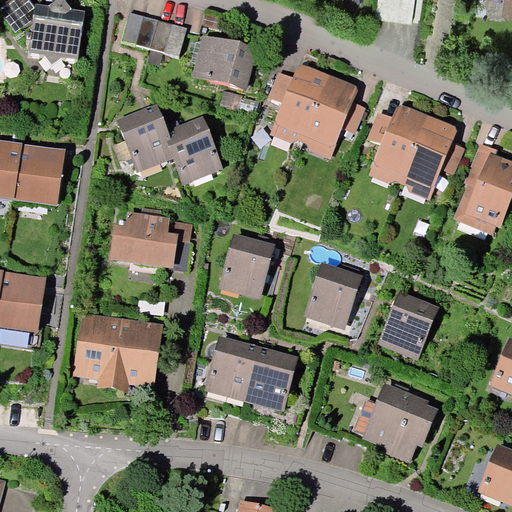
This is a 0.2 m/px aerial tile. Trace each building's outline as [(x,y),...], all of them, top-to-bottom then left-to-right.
[(69,15),(60,3),(48,12),(33,10),(33,12),(24,0),(19,0),(0,14),(0,20),(13,38),(31,25),(29,41),(25,41),(24,47),(28,48),(26,59),(42,62),(50,72),(59,64),(76,67),(83,17),(69,15)] [(119,45),(134,50),(142,21),(127,17),(119,45)] [(156,25),(142,21),(134,50),(148,54),(156,25)] [(171,28),(156,25),(148,54),(163,58),(163,56),(173,59),(178,40),(168,37),(171,28)] [(241,94),(251,56),(205,43),(195,81),(241,94)] [(276,125),(304,137),(325,86),(297,74),(293,85),(279,79),(269,103),(283,109),(276,125)] [(309,139),(332,148),(353,97),(325,86),(304,137),(301,144),(306,146),(309,139)] [(163,139),(164,139),(154,113),(117,128),(131,163),(167,149),(163,139)] [(376,167),(403,178),(424,127),(396,115),(393,125),(379,119),(368,145),(382,150),(376,167)] [(164,139),(163,139),(167,149),(178,175),(214,160),(200,125),(164,139)] [(431,189),(438,173),(452,138),(424,127),(403,178),(400,185),(406,187),(408,180),(431,189)] [(511,173),(491,165),(495,156),(481,150),(465,188),(472,190),(463,213),(496,227),(511,187),(511,173)] [(0,195),(12,198),(18,158),(7,157),(6,161),(0,160),(0,195)] [(28,160),(18,158),(12,198),(55,204),(60,169),(28,164),(28,160)] [(173,244),(176,228),(128,220),(126,236),(115,235),(111,260),(168,268),(167,273),(184,275),(188,246),(173,244)] [(223,279),(260,290),(270,252),(233,242),(223,279)] [(308,308),(346,320),(358,283),(320,271),(308,308)] [(10,286),(0,284),(0,324),(36,331),(42,295),(9,290),(10,286)] [(434,316),(398,301),(383,336),(419,351),(434,316)] [(123,383),(144,387),(152,333),(89,324),(81,377),(102,380),(100,389),(121,392),(123,383)] [(208,382),(246,392),(256,355),(218,345),(208,382)] [(492,383),(511,391),(511,347),(508,346),(492,383)] [(293,365),(256,355),(246,392),(283,402),(293,365)] [(349,416),(339,440),(367,451),(371,443),(388,450),(386,455),(407,464),(415,445),(420,448),(432,419),(410,410),(412,404),(404,400),(406,394),(393,389),(390,395),(384,392),(377,409),(365,404),(360,415),(351,411),(349,416)] [(480,489),(511,501),(511,458),(496,452),(480,489)]
